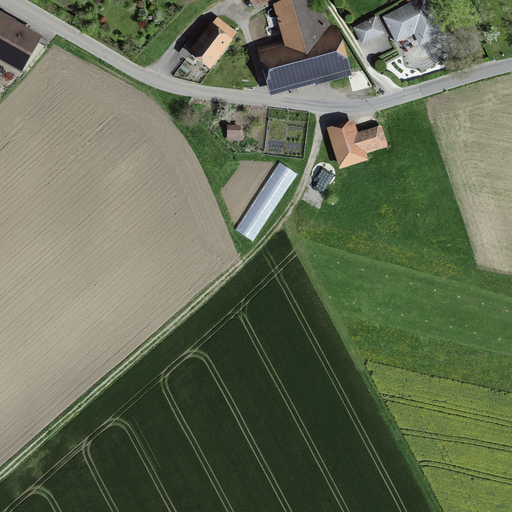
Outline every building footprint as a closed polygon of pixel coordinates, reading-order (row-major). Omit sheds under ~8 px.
[(344,70),(343,67),(349,65),(340,35),(336,27),(333,28),(331,22),(329,22),(324,9),(318,11),(315,0),(289,0),(275,4),(277,11),(265,15),(269,27),(280,23),(288,49),(265,55),(274,89),(275,91),(301,84),(300,78),(338,68),(339,71),(344,70)] [(420,0),(386,18),(397,39),(417,29),(423,41),(442,31),(426,0),(420,0)] [(0,60),(19,71),(39,37),(0,14),(0,60)] [(355,28),(363,42),(382,32),(375,18),(355,28)] [(209,64),(233,32),(227,27),(221,35),(210,27),(197,44),(190,39),(181,52),(187,57),(192,51),(209,64)] [(229,139),(239,139),(239,127),(229,127),(229,139)] [(333,133),(344,167),(367,160),(364,152),(385,145),(381,131),(355,139),(351,127),(333,133)] [(254,239),(298,170),(281,159),(237,228),(254,239)] [(305,192),(317,198),(331,171),(319,165),(305,192)]
